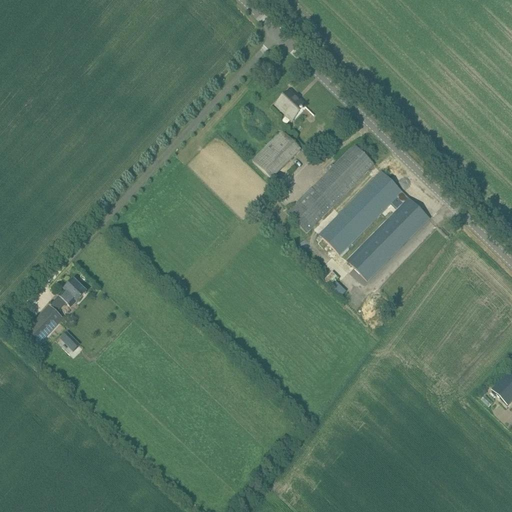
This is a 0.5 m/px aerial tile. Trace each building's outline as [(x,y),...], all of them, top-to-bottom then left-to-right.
[(275,106),(280,110),(281,112),(284,109),(295,120),(306,108),(289,92),(275,106)] [(271,181),(300,151),(282,132),(252,162),(271,181)] [(354,146),(347,153),(287,214),(307,234),(374,166),(354,146)] [(339,256),(395,198),(401,192),(381,173),(319,236),(323,239),(318,244),(332,258),(337,253),(339,256)] [(347,262),(367,282),(429,219),(401,192),(395,198),(402,205),(347,262)] [(86,293),(81,288),(73,281),(64,291),(59,297),(71,309),(86,293)] [(38,346),(63,319),(49,306),(24,332),(38,346)] [(67,333),(60,340),(73,353),(80,346),(67,333)] [(511,401),(511,369),(491,391),(507,407),(511,401)]
